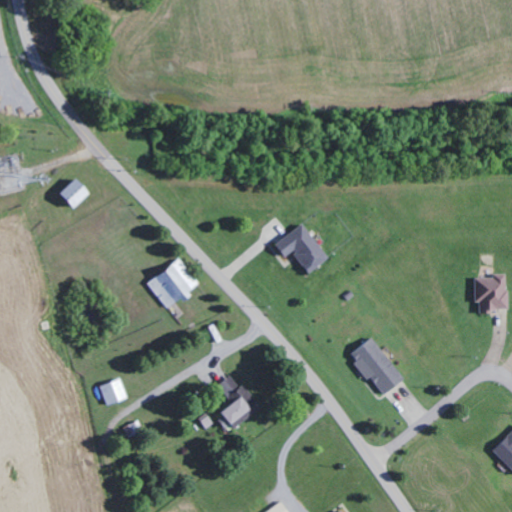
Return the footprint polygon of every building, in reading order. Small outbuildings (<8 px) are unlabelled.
[(94,195),(80,180),(64,194),(78,210),(94,195)] [(312,273),(332,258),(304,223),(278,244),(288,256),(295,251),(312,273)] [(201,289),(185,261),(150,281),(166,309),(201,289)] [(477,276),(478,303),(482,303),(482,311),(510,311),(509,276),(477,276)] [(386,397),(408,379),(374,338),(352,355),(386,397)] [(241,388),(231,377),(221,387),(234,401),(223,412),(238,427),(263,404),(245,385),(241,388)] [(110,407),(130,398),(123,379),(103,387),(110,407)] [(511,433),(496,451),(511,466),(511,433)] [(269,511),(290,511),(283,501),(269,511)]
